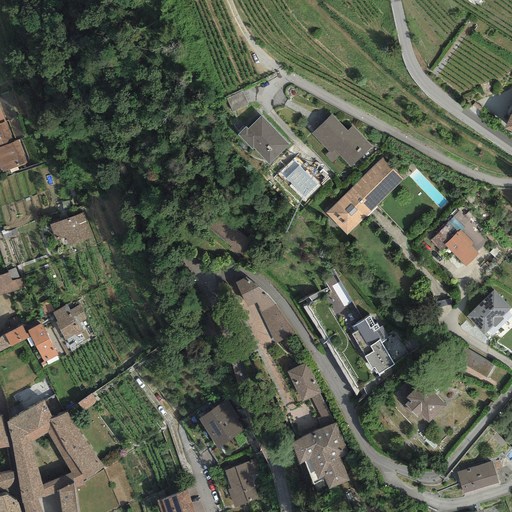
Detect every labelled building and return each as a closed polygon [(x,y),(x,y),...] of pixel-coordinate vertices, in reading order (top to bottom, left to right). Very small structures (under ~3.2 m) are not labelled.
[(242,91),(227,98),(233,111),(249,104),(242,91)] [(215,107),(204,114),(210,125),(222,118),(215,107)] [(332,114),(311,133),(329,152),(325,155),(332,163),(340,156),(351,168),(372,147),(353,126),(348,131),(332,114)] [(289,144),(261,116),(248,129),(246,127),(238,134),(252,149),(254,148),(269,163),(289,144)] [(0,147),(13,142),(6,122),(5,122),(0,123),(0,147)] [(13,142),(0,147),(0,166),(3,173),(27,164),(17,141),(13,142)] [(321,186),(294,158),(279,172),(291,184),(288,186),(304,202),(321,186)] [(403,180),(382,158),(325,214),(346,235),(403,180)] [(447,224),(430,241),(441,252),(446,246),(444,244),(457,232),(458,232),(460,230),(473,243),(470,246),(476,252),(488,241),(458,211),(446,223),(447,224)] [(92,237),(83,213),(49,225),(55,241),(66,237),(69,245),(92,237)] [(219,217),(209,228),(240,253),(249,242),(219,217)] [(473,243),(460,230),(458,232),(457,232),(444,244),(446,246),(466,267),(479,254),(476,252),(470,246),(473,243)] [(0,275),(0,295),(25,288),(22,278),(12,281),(9,272),(0,275)] [(337,274),(329,279),(342,304),(351,299),(337,274)] [(248,279),(247,278),(235,282),(242,295),(258,288),(248,279)] [(260,312),(276,305),(266,294),(258,288),(242,295),(248,307),(256,304),(260,312)] [(511,308),(494,290),(466,316),(484,335),(493,326),(494,327),(503,319),(502,317),(511,308)] [(53,310),(49,300),(39,305),(44,315),(53,310)] [(67,305),(52,313),(57,321),(55,322),(65,340),(75,335),(76,336),(84,332),(80,323),(87,319),(79,305),(70,310),(67,305)] [(295,334),(276,305),(260,312),(274,344),(295,334)] [(382,326),(379,328),(376,323),(374,325),(369,317),(353,327),(355,332),(351,334),(372,369),(375,368),(378,374),(409,356),(395,333),(389,337),(382,326)] [(41,323),(27,331),(28,332),(30,336),(44,362),(57,355),(41,323)] [(25,333),(22,326),(4,334),(11,346),(30,336),(28,332),(25,333)] [(0,351),(11,346),(4,334),(0,337),(0,351)] [(494,366),(460,345),(453,358),(487,378),(494,366)] [(323,428),(332,424),(320,395),(306,363),(287,371),(301,402),(311,397),(320,417),(318,418),(323,428)] [(409,400),(404,405),(417,417),(420,415),(429,423),(446,406),(421,382),(406,397),(409,400)] [(98,402),(91,393),(78,402),(79,403),(85,411),(98,402)] [(7,422),(12,442),(31,432),(47,423),(53,419),(44,400),(10,420),(7,422)] [(238,422),(225,402),(198,419),(217,449),(242,433),(235,423),(238,422)] [(89,479),(104,469),(67,412),(59,417),(53,419),(47,423),(31,432),(12,442),(19,492),(24,511),(77,511),(75,488),(84,485),(84,482),(89,479)] [(1,415),(0,415),(0,448),(9,447),(1,415)] [(332,424),(323,428),(291,443),(300,463),(309,459),(317,478),(323,476),(329,489),(349,481),(340,460),(349,456),(335,423),(332,424)] [(254,460),(224,471),(231,489),(227,490),(234,508),(258,499),(250,478),(259,475),(254,460)] [(492,461),(457,472),(464,493),(499,483),(492,461)] [(0,474),(0,487),(14,483),(13,471),(0,474)] [(194,511),(187,491),(157,501),(160,511),(194,511)] [(7,495),(0,496),(0,511),(20,511),(18,502),(7,495)]
